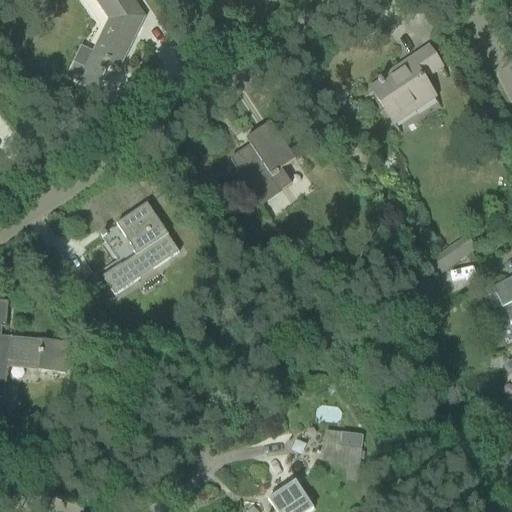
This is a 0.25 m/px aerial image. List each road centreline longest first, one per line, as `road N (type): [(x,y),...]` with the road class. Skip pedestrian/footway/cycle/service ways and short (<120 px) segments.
road 1 (residential): [(0,225),(346,0)]
road 2 (residential): [(112,511),(66,475),(0,447)]
